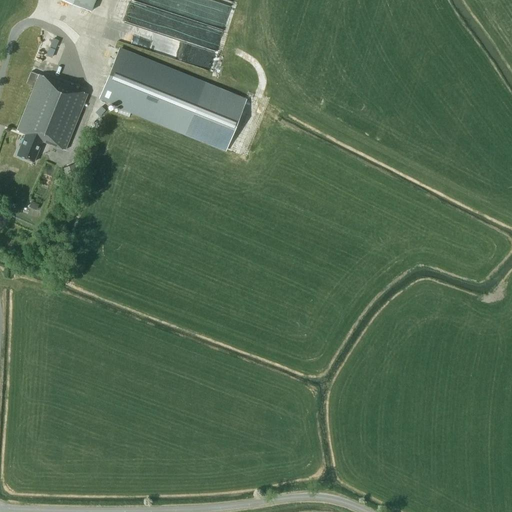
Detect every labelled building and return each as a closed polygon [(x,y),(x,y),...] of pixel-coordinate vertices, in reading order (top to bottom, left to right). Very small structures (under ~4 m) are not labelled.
[(94,0),(63,0),(91,11),(94,0)] [(230,0),(235,1),(235,0),(167,0),(167,2),(215,16),(218,5),(219,5),(220,0),(230,0)] [(120,47),(99,98),(226,151),(247,99),(120,47)] [(206,48),(198,65),(209,69),(217,53),(206,48)] [(65,150),(87,94),(39,74),(31,71),(27,83),(35,86),(17,130),(25,134),(17,155),(34,162),(42,140),(65,150)] [(84,170),(80,161),(62,168),(67,179),(78,174),(78,173),(84,170)] [(48,169),(43,181),(50,184),(55,172),(48,169)] [(39,204),(31,201),(28,207),(36,210),(39,204)]
